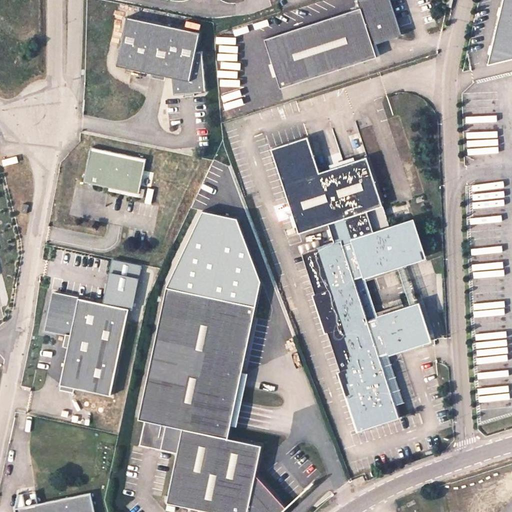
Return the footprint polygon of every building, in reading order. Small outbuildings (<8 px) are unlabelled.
[(390,0),(358,0),(361,7),(264,38),(280,87),(376,57),(373,44),(402,35),(390,0)] [(511,0),(502,0),(487,63),(511,55),(511,0)] [(200,32),(126,16),(116,65),(152,72),(164,74),(172,76),(174,95),(206,92),(203,51),(196,51),(200,32)] [(366,430),(402,418),(383,361),(426,346),(413,309),(381,320),(372,294),(363,298),(357,282),(367,278),(368,282),(400,271),(406,269),(419,264),(407,227),(390,232),(366,156),(320,172),(308,136),(271,148),(300,234),(330,224),(336,243),(306,253),(366,430)] [(145,159),(91,147),(84,182),(127,191),(136,193),(139,194),(145,159)] [(412,225),(407,227),(419,264),(425,262),(412,225)] [(406,269),(400,271),(413,309),(426,346),(432,344),(406,269)] [(367,278),(357,282),(363,298),(372,294),(368,282),(367,278)] [(165,288),(138,418),(145,419),(140,445),(177,452),(167,501),(209,510),(209,511),(282,511),(287,508),(256,474),(263,446),(229,439),(256,306),(165,288)] [(130,308),(53,292),(44,332),(71,337),(61,384),(111,395),(130,308)] [(353,479),(355,485),(366,481),(363,475),(353,479)] [(23,508),(13,510),(13,511),(94,511),(91,493),(23,508)] [(17,495),(13,510),(23,508),(21,495),(17,495)]
